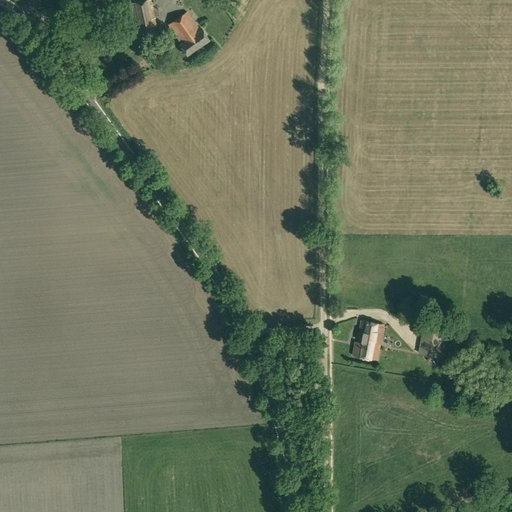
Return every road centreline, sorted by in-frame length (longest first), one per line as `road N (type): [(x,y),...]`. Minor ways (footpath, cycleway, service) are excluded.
road 1 (unclassified): [(246,335),(196,247),(34,26),(1,0)]
road 2 (track): [(321,323),(324,0)]
road 3 (unclassified): [(327,511),(321,323)]
road 4 (unclassified): [(306,511),(246,335)]
